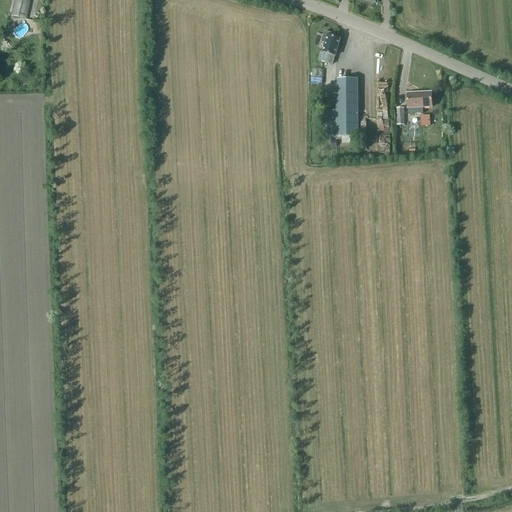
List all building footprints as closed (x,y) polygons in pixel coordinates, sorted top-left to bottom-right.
[(13,0),(10,16),(26,20),(30,0),(29,0),(13,0)] [(340,39),(334,37),(335,35),(324,32),(321,43),(323,44),(321,53),(327,55),(325,63),(332,65),(340,39)] [(327,111),(327,120),(327,137),(346,137),(350,137),(357,137),(357,79),(334,80),(334,111),(327,111)] [(432,107),(431,92),(406,93),(406,109),(407,109),(422,108),(432,107)] [(396,109),(396,126),(404,125),(404,109),(396,109)]
